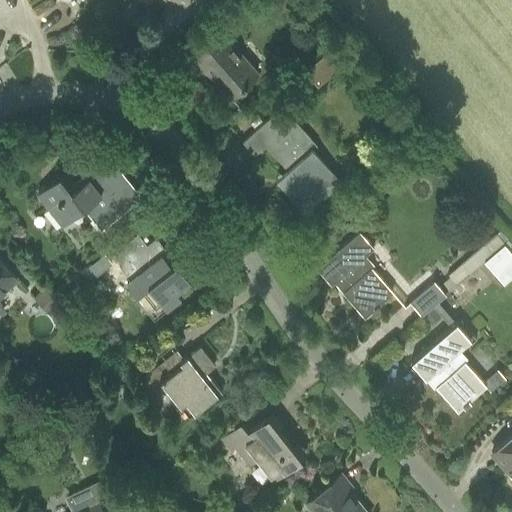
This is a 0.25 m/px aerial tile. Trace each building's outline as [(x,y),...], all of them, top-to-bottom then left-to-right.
[(237,52),(219,31),(192,55),(228,96),(255,72),(254,71),(254,72),(237,53),(237,52)] [(334,46),(304,72),(317,87),(347,61),(334,46)] [(274,121),(270,116),(246,136),(258,150),(264,144),(293,177),(282,187),(292,199),(291,200),(293,203),(295,202),(305,213),(333,188),(315,168),(322,162),(311,149),(316,145),(286,111),(274,121)] [(112,183),(96,163),(83,174),(86,178),(70,191),(58,175),(36,193),(61,224),(82,208),(100,230),(140,198),(122,175),(112,183)] [(130,213),(123,219),(130,227),(137,221),(130,213)] [(377,304),(392,291),(370,266),(369,267),(361,258),(373,247),(358,230),(315,267),(330,284),(333,282),(363,316),(373,308),(374,309),(378,306),(377,304)] [(154,237),(145,245),(136,233),(112,252),(121,264),(118,266),(129,279),(137,273),(165,308),(179,296),(175,291),(189,280),(154,237)] [(493,234),(447,274),(456,284),(483,260),(502,243),(493,234)] [(502,283),(511,274),(511,254),(502,243),(483,260),(502,283)] [(81,271),(88,280),(110,263),(103,254),(81,271)] [(0,311),(3,309),(0,305),(0,290),(16,277),(0,259),(0,311)] [(445,294),(438,286),(433,280),(408,301),(420,315),(445,294)] [(45,286),(36,294),(50,310),(60,302),(45,286)] [(432,308),(423,316),(431,324),(440,316),(432,308)] [(469,338),(455,322),(410,360),(424,377),(426,376),(456,410),(462,405),(463,406),(469,401),(468,399),(485,385),(463,360),(462,361),(454,351),(469,338)] [(156,364),(140,377),(155,395),(165,387),(188,416),(220,390),(205,371),(214,364),(199,345),(179,361),(181,363),(165,375),(156,364)] [(236,439),(231,432),(222,439),(230,449),(231,449),(230,448),(233,446),(249,466),(250,465),(249,464),(257,458),(269,473),(260,481),(263,485),(299,456),(276,427),(278,425),(269,414),(236,439)] [(511,475),(511,432),(491,451),(511,475)] [(304,501),(313,511),(364,511),(357,502),(355,503),(345,490),(350,486),(340,473),(304,501)] [(101,511),(100,509),(112,503),(101,480),(66,497),(73,511),(101,511)] [(151,511),(141,498),(129,511),(151,511)]
